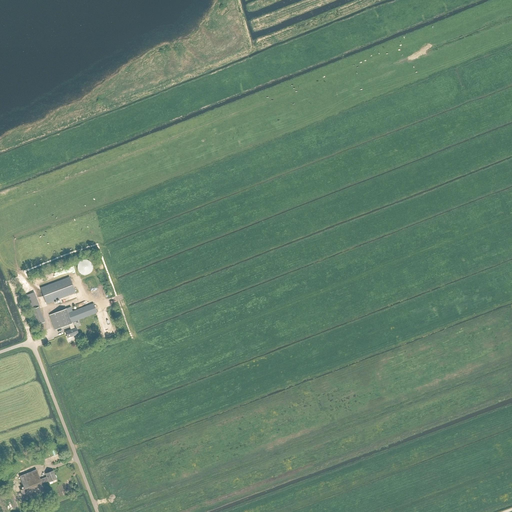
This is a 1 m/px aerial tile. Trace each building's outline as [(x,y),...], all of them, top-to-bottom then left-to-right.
[(83,260),(82,260),(81,260),(80,261),(79,262),(78,263),(78,264),(77,265),(77,266),(77,268),(77,269),(78,270),(78,271),(79,272),(80,273),(81,274),(82,275),(83,275),(85,275),(86,275),(87,275),(88,274),(89,273),(90,273),(91,272),(92,270),(92,269),(92,268),(92,267),(92,265),(92,264),(91,263),(90,262),(89,261),(88,260),(87,260),(86,260),(85,259),(83,260)] [(43,281),(58,276),(56,271),(42,276),(43,281)] [(69,277),(40,288),(46,304),(75,293),(69,277)] [(28,293),(33,307),(40,304),(35,290),(28,293)] [(71,307),(49,315),(55,330),(69,325),(71,329),(65,331),(67,338),(78,334),(76,327),(74,328),(72,322),(97,313),(94,304),(73,311),(71,307)] [(31,310),(30,310),(33,317),(36,325),(40,324),(44,322),(44,321),(38,307),(31,310)] [(49,482),(56,479),(53,470),(45,473),(46,476),(40,479),(36,469),(19,476),(24,488),(20,490),(24,499),(44,491),(41,483),(48,481),(49,482)]
